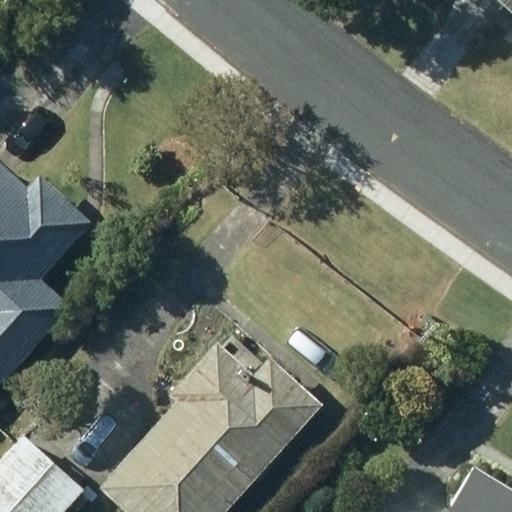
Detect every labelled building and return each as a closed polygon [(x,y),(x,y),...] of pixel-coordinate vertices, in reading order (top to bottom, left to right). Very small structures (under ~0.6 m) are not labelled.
[(511,0),(488,0),(511,21),(511,0)] [(0,377),(66,309),(32,277),(84,222),(32,173),(17,188),(0,171),(0,377)] [(157,389),(167,398),(147,420),(118,393),(98,414),(131,443),(91,487),(118,511),(217,511),(317,403),(263,354),(246,373),(205,336),(157,389)] [(19,435),(0,454),(0,511),(61,511),(79,493),(19,435)] [(511,511),(511,495),(462,466),(434,511),(511,511)]
